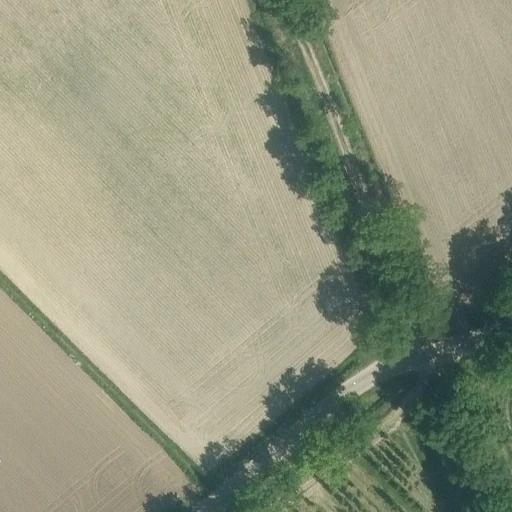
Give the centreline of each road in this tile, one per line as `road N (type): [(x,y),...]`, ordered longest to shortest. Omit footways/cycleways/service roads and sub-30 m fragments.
road 1 (track): [(422,356),(285,0)]
road 2 (unclassified): [(205,511),(385,364),(511,321)]
